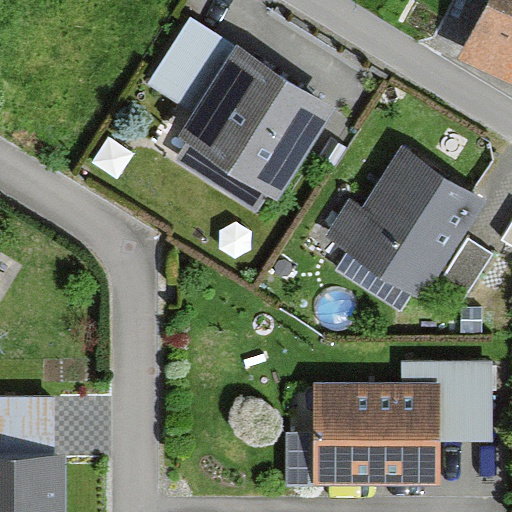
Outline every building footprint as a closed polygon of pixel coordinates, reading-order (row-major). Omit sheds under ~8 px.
[(511,0),(487,0),(463,59),(511,78),(511,0)] [(245,37),(239,46),(190,14),(148,79),(197,111),(187,126),(288,191),(346,102),(245,37)] [(502,206),(400,146),(340,247),(463,320),(498,261),(477,248),(502,206)] [(0,279),(12,260),(0,252),(0,279)] [(399,363),(399,381),(321,381),(321,489),(450,488),(450,435),(487,435),(487,363),(399,363)] [(76,511),(76,466),(0,466),(0,511),(76,511)]
